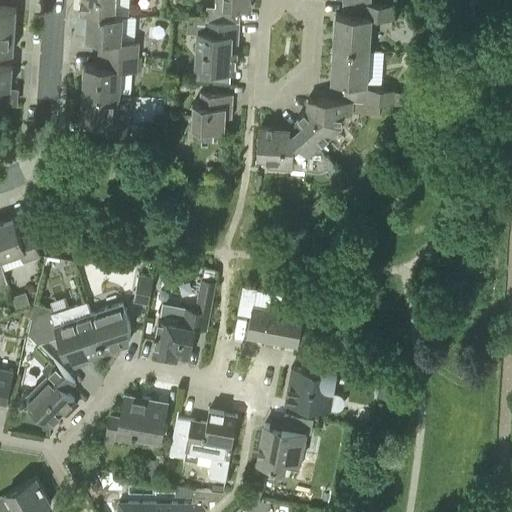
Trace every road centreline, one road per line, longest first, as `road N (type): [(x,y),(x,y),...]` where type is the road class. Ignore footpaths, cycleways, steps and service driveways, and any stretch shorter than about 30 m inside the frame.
road 1 (residential): [(43,450),(136,369),(272,373)]
road 2 (residential): [(48,0),(42,134),(0,176)]
road 3 (residential): [(253,106),(282,97),(298,79),(307,17),(294,0)]
